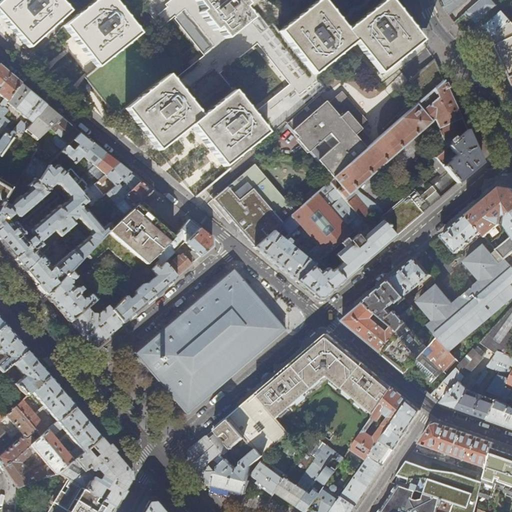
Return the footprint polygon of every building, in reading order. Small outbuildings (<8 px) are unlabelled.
[(10,28),(28,48),(69,11),(59,0),(0,0),(0,16),(4,21),(10,28)] [(96,0),(64,26),(97,67),(139,33),(112,0),(96,0)] [(204,55),(173,81),(168,75),(125,109),(158,150),(190,125),(223,166),(266,133),(269,137),(285,123),(320,95),(325,90),(313,75),(355,41),(381,72),(421,40),(413,30),(389,0),(384,0),(347,30),(332,13),(322,0),(319,0),(279,33),(271,23),(267,26),(256,13),(249,18),(241,8),(245,5),(241,0),(168,0),(165,3),(161,0),(156,0),(156,1),(159,6),(149,14),(155,20),(160,27),(173,17),(204,55)] [(440,0),(445,10),(450,16),(468,0),(440,0)] [(481,0),(467,13),(476,24),(487,15),(497,6),(491,0),(481,0)] [(487,30),(491,39),(511,22),(502,12),(485,26),(487,30)] [(97,67),(88,74),(84,77),(115,116),(119,113),(125,109),(168,75),(173,81),(204,55),(173,17),(160,27),(155,20),(139,33),(97,67)] [(458,26),(462,30),(466,27),(459,19),(456,22),(458,26)] [(511,23),(511,22),(491,39),(493,42),(511,83),(511,23)] [(424,98),(444,81),(439,70),(434,59),(408,81),(424,98)] [(12,77),(0,66),(0,95),(4,99),(0,104),(0,113),(4,107),(7,103),(8,102),(21,84),(12,77)] [(452,99),(444,81),(424,98),(373,143),(334,177),(341,185),(336,190),(364,221),(372,214),(353,191),(356,188),(435,119),(448,147),(449,146),(467,130),(463,122),(452,99)] [(33,94),(21,84),(8,102),(7,103),(28,120),(25,124),(21,121),(12,132),(11,132),(9,135),(5,133),(0,139),(0,155),(1,156),(19,130),(22,133),(25,130),(31,123),(46,105),(33,94)] [(327,104),(320,95),(285,123),(333,178),(334,177),(373,143),(361,129),(368,123),(341,92),(327,104)] [(49,129),(61,118),(54,112),(50,108),(46,105),(31,123),(25,130),(37,142),(37,141),(37,140),(49,129)] [(8,111),(4,107),(0,113),(0,133),(0,134),(9,122),(6,119),(6,118),(4,116),(8,111)] [(60,153),(80,133),(76,130),(65,121),(61,118),(49,129),(65,141),(49,158),(52,161),(60,153)] [(482,162),(467,130),(449,146),(456,154),(451,158),(452,160),(444,167),(457,183),(468,174),(482,162)] [(90,141),(80,133),(60,153),(61,154),(62,154),(73,162),(72,163),(74,164),(82,156),(92,143),(90,141)] [(96,147),(92,143),(82,156),(92,164),(88,168),(89,170),(94,166),(105,154),(96,147)] [(436,157),(440,162),(449,153),(445,149),(436,157)] [(109,157),(105,154),(94,166),(105,175),(119,165),(109,157)] [(174,161),(167,172),(179,178),(186,168),(174,161)] [(254,248),(295,212),(254,164),(212,199),(228,217),(254,248)] [(30,189),(21,196),(20,195),(8,204),(3,201),(0,206),(0,241),(0,242),(25,271),(41,254),(38,249),(44,244),(41,241),(55,229),(59,236),(60,236),(65,243),(72,238),(66,231),(76,223),(73,220),(77,217),(92,233),(72,250),(80,260),(85,254),(112,226),(110,224),(108,222),(101,227),(85,208),(83,209),(80,206),(87,200),(81,193),(74,185),(64,174),(56,165),(52,170),(48,166),(38,181),(35,179),(27,185),(30,189)] [(127,171),(119,165),(105,175),(98,181),(101,184),(108,178),(114,186),(121,180),(121,181),(130,173),(127,171)] [(67,171),(64,174),(74,185),(77,182),(67,171)] [(130,173),(121,181),(121,180),(114,186),(103,196),(101,197),(111,209),(131,191),(130,190),(140,182),(141,181),(139,180),(130,173)] [(81,178),(77,182),(74,185),(81,193),(89,188),(81,178)] [(150,189),(140,182),(130,190),(131,191),(111,209),(106,213),(102,216),(106,220),(126,201),(133,208),(136,205),(151,191),(150,189)] [(329,182),(295,212),(254,248),(276,265),(293,279),(295,282),(312,267),(339,243),(364,221),(336,190),(329,182)] [(94,184),(89,188),(81,193),(87,200),(92,206),(96,202),(101,197),(103,196),(94,184)] [(478,205),(466,215),(481,231),(489,241),(491,243),(495,240),(500,236),(492,231),(500,225),(500,218),(503,216),(507,217),(507,215),(511,211),(511,189),(499,187),(478,205)] [(379,207),(356,188),(353,191),(372,214),(374,212),(379,207)] [(435,202),(439,198),(430,188),(420,197),(429,207),(435,202)] [(420,197),(414,190),(408,196),(423,212),(429,207),(420,197)] [(413,221),(423,212),(408,196),(386,215),(379,207),(374,212),(395,236),(413,221)] [(106,213),(96,202),(92,206),(91,206),(102,216),(106,213)] [(141,209),(136,205),(133,208),(129,211),(112,226),(85,254),(92,261),(107,248),(130,268),(117,285),(126,294),(150,270),(155,264),(154,263),(150,259),(154,255),(176,235),(178,232),(156,213),(151,218),(146,214),(141,209)] [(115,219),(110,224),(112,226),(129,211),(125,207),(114,217),(115,219)] [(511,211),(507,215),(507,217),(506,227),(511,236),(511,237),(500,247),(495,240),(491,243),(505,259),(511,252),(511,211)] [(374,212),(372,214),(364,221),(339,243),(343,247),(335,255),(341,262),(334,269),(344,280),(357,269),(395,236),(374,212)] [(481,231),(466,215),(448,231),(441,237),(456,253),(481,231)] [(188,220),(178,232),(176,235),(154,255),(158,259),(154,263),(155,264),(158,267),(163,262),(173,252),(171,249),(176,244),(175,244),(181,239),(184,242),(198,228),(197,227),(188,220)] [(190,253),(196,259),(212,246),(212,243),(212,239),(198,228),(184,242),(193,251),(190,253)] [(511,267),(505,259),(491,243),(489,241),(464,262),(480,281),(452,304),(436,285),(417,302),(433,320),(428,325),(437,336),(449,351),(456,345),(511,297),(511,267)] [(72,267),(80,260),(72,250),(51,268),(47,264),(53,259),(51,257),(49,257),(46,254),(51,250),(48,247),(41,254),(25,271),(33,280),(46,295),(72,267)] [(196,259),(190,253),(186,249),(182,252),(182,253),(178,256),(177,255),(171,260),(172,261),(166,266),(176,277),(183,271),(196,259)] [(401,270),(389,280),(404,297),(409,293),(430,275),(416,258),(401,270)] [(166,266),(163,262),(158,267),(155,264),(150,270),(155,276),(145,285),(144,284),(142,284),(135,290),(134,293),(135,295),(128,300),(125,296),(111,310),(122,323),(147,302),(176,277),(166,266)] [(75,271),(72,267),(46,295),(57,308),(69,322),(86,307),(96,298),(91,293),(86,298),(86,299),(82,298),(79,294),(79,292),(77,289),(74,289),(70,284),(71,280),(72,281),(76,276),(73,272),(75,271)] [(334,288),(344,280),(334,269),(330,272),(327,268),(319,274),(312,267),(295,282),(305,289),(315,298),(323,297),(334,288)] [(159,384),(186,415),(192,410),(286,330),(280,323),(233,268),(133,353),(159,384)] [(405,299),(404,297),(389,280),(377,291),(364,302),(376,313),(392,326),(398,331),(415,311),(412,307),(400,316),(395,311),(392,313),(388,308),(396,302),(399,305),(405,299)] [(409,304),(432,285),(430,283),(413,298),(409,293),(404,297),(405,299),(409,304)] [(370,318),(376,313),(364,302),(353,312),(342,320),(377,350),(381,353),(398,331),(392,326),(387,331),(370,318)] [(92,314),(86,307),(69,322),(75,330),(86,342),(98,343),(115,328),(122,323),(111,310),(108,306),(97,315),(96,313),(92,314)] [(503,354),(511,341),(511,306),(479,343),(494,355),(496,352),(503,354)] [(428,325),(415,311),(398,331),(381,353),(384,356),(388,359),(406,374),(425,351),(437,336),(428,325)] [(19,334),(8,321),(5,324),(16,337),(19,334)] [(19,340),(16,337),(5,324),(0,328),(0,370),(1,372),(7,367),(11,363),(27,350),(19,340)] [(263,387),(256,394),(277,418),(327,375),(374,414),(392,387),(328,334),(327,334),(325,334),(321,338),(263,387)] [(454,357),(461,351),(456,345),(449,351),(437,336),(425,351),(443,370),(455,358),(454,357)] [(473,349),(460,364),(443,382),(451,390),(449,393),(448,392),(440,402),(441,403),(457,409),(469,391),(464,387),(462,390),(460,388),(458,385),(482,357),(473,349)] [(27,350),(11,363),(22,376),(18,379),(7,367),(1,372),(16,387),(25,396),(31,391),(49,375),(42,367),(27,350)] [(443,370),(425,351),(406,374),(421,386),(431,395),(443,382),(460,364),(455,358),(443,370)] [(511,356),(503,354),(496,352),(494,355),(486,367),(499,371),(483,396),(469,391),(457,409),(470,413),(487,420),(496,401),(500,393),(504,386),(506,382),(511,370),(511,356)] [(475,383),(478,385),(487,372),(484,370),(475,383)] [(49,375),(31,391),(57,422),(75,406),(56,383),(49,375)] [(510,390),(504,386),(500,393),(507,397),(510,390)] [(25,396),(16,387),(11,392),(20,402),(22,400),(25,396)] [(394,389),(392,387),(374,414),(350,449),(353,450),(367,460),(369,456),(379,441),(368,433),(383,412),(393,421),(408,400),(394,389)] [(290,434),(277,418),(256,394),(240,407),(227,418),(245,438),(250,444),(257,449),(263,456),(290,434)] [(14,407),(16,406),(7,397),(0,404),(0,421),(5,416),(14,407)] [(22,400),(20,402),(16,406),(14,407),(39,436),(47,430),(22,400)] [(408,400),(393,421),(398,425),(396,425),(395,426),(395,428),(394,429),(393,428),(392,431),(393,432),(391,436),(385,432),(379,441),(369,456),(382,466),(387,458),(403,435),(420,410),(419,409),(408,400)] [(510,406),(496,401),(487,420),(504,426),(511,428),(511,404),(511,405),(510,406)] [(102,436),(87,419),(75,406),(57,422),(47,430),(39,436),(66,467),(102,436)] [(5,416),(20,432),(23,436),(1,455),(0,453),(0,463),(3,467),(39,436),(14,407),(5,416)] [(0,448),(20,432),(5,416),(0,421),(0,448)] [(220,424),(215,429),(221,436),(226,433),(227,434),(230,436),(230,438),(226,442),(226,443),(232,449),(245,438),(227,418),(220,424)] [(418,444),(486,467),(491,447),(492,442),(458,430),(437,423),(433,424),(431,425),(425,434),(418,444)] [(211,432),(207,436),(219,450),(226,443),(226,442),(221,436),(215,429),(211,432)] [(10,478),(18,488),(58,473),(66,467),(39,436),(3,467),(10,478)] [(66,467),(58,473),(64,477),(114,507),(130,481),(130,475),(129,469),(112,448),(102,436),(66,467)] [(219,450),(207,436),(199,442),(190,450),(188,463),(191,466),(206,483),(211,484),(212,485),(215,473),(220,469),(218,466),(226,459),(219,450)] [(252,466),(263,456),(257,449),(250,444),(248,446),(253,452),(241,461),(241,463),(242,464),(237,468),(236,468),(235,468),(230,461),(229,462),(226,459),(218,466),(220,469),(215,473),(212,485),(233,490),(246,493),(249,482),(248,481),(252,466)] [(317,479),(334,456),(337,451),(327,444),(297,484),(294,483),(315,454),(308,449),(288,476),(275,493),(284,498),(291,502),(297,507),(308,491),(317,479)] [(511,454),(491,447),(486,467),(482,482),(479,491),(478,496),(487,499),(488,498),(489,499),(490,495),(492,496),(493,497),(496,487),(505,490),(505,491),(507,492),(507,494),(511,496),(511,454)] [(361,468),(367,460),(353,450),(347,459),(361,468)] [(338,459),(334,456),(317,479),(325,485),(345,457),(341,454),(338,459)] [(369,456),(367,460),(361,468),(358,472),(362,476),(359,480),(368,487),(375,476),(382,466),(369,456)] [(275,493),(288,476),(271,463),(269,466),(262,460),(252,474),(259,480),(257,483),(273,495),(275,493)] [(479,491),(482,482),(460,474),(458,479),(452,477),(427,473),(426,475),(422,474),(422,472),(409,468),(407,471),(402,481),(400,484),(417,490),(426,493),(441,497),(437,511),(463,511),(465,509),(468,510),(470,505),(476,506),(478,496),(479,491)] [(111,511),(114,507),(64,477),(42,511),(111,511)] [(350,511),(353,508),(368,487),(359,480),(355,477),(341,497),(330,511),(350,511)] [(437,511),(441,497),(426,493),(424,499),(418,501),(414,499),(417,490),(400,484),(380,511),(437,511)] [(324,486),(320,493),(319,494),(313,504),(312,503),(308,509),(317,511),(330,511),(341,497),(334,493),(337,489),(336,486),(334,485),(332,485),(329,489),(324,486)] [(311,493),(308,491),(297,507),(305,511),(306,511),(308,509),(312,503),(313,504),(319,494),(320,493),(317,491),(318,490),(317,489),(319,487),(317,486),(315,488),(311,493)] [(165,511),(155,500),(147,500),(139,511),(165,511)]
